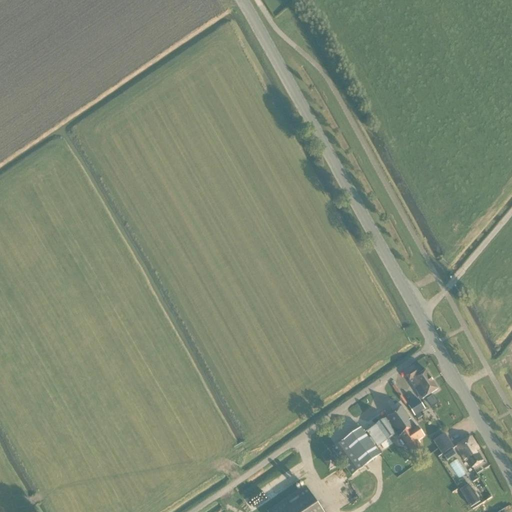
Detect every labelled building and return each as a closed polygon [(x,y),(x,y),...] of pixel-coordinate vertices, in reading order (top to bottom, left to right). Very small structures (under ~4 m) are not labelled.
[(410,382),(422,401),(439,390),(427,372),(422,375),(418,369),(407,377),(411,382),(410,382)] [(434,395),(428,399),(433,407),(439,403),(434,395)] [(409,407),(416,416),(426,410),(420,400),(409,407)] [(362,429),(333,450),(350,473),(361,464),(364,468),(381,456),(372,444),(374,442),(379,449),(398,435),(400,438),(402,436),(415,455),(423,449),(419,442),(425,437),(419,428),(417,429),(402,408),(386,419),(387,420),(368,433),(370,436),(368,438),(362,429)] [(453,449),(444,435),(434,442),(443,455),(453,449)] [(468,461),(473,468),(484,462),(477,452),(479,450),(472,438),(457,447),(466,462),(468,461)] [(326,464),(330,470),(337,465),(333,459),(326,464)] [(481,503),(469,485),(460,491),(471,509),(481,503)] [(322,511),(306,487),(269,511),(322,511)] [(266,488),(247,501),(254,511),(274,499),(271,494),(270,494),(266,488)]
